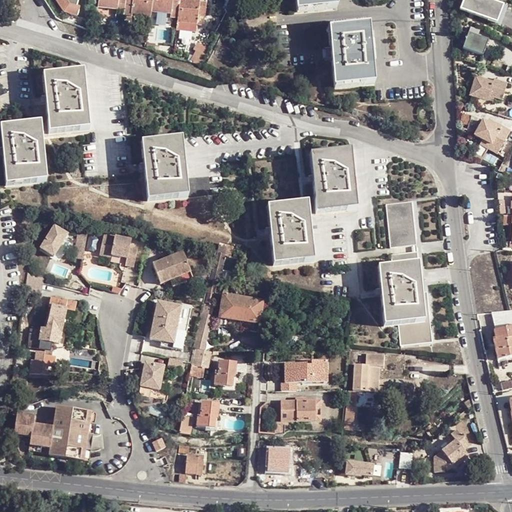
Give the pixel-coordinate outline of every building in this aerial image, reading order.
[(100,0),(99,10),(135,15),(135,18),(152,20),(153,15),(172,18),(173,11),(182,12),(180,27),(199,30),(200,21),(208,22),(209,12),(202,10),(193,9),(193,5),(183,3),(183,1),(179,0),(146,0),(145,0),(137,0),(136,3),(127,2),(127,0),(100,0)] [(337,0),(296,0),(297,10),(339,7),(337,0)] [(464,0),(459,16),(501,31),(507,12),(471,0),(464,0)] [(371,27),(330,30),(335,90),(376,86),(371,27)] [(468,29),(462,53),(484,58),(490,34),(468,29)] [(83,74),(43,77),(48,136),(89,132),(83,74)] [(471,100),(488,106),(490,100),(501,104),(504,104),(508,87),(495,84),(494,86),(476,81),(471,100)] [(490,100),(488,106),(500,109),(501,104),(490,100)] [(490,124),(487,128),(501,135),(503,131),(490,124)] [(40,125),(0,128),(0,137),(4,188),(45,184),(40,125)] [(501,135),(487,128),(483,126),(476,140),(493,149),(491,153),(499,158),(511,135),(503,131),(501,135)] [(182,140),(142,145),(148,203),(188,199),(182,140)] [(362,152),(321,156),(327,215),(368,211),(362,152)] [(413,202),(386,205),(390,247),(417,245),(413,202)] [(320,204),(279,208),(284,266),(325,262),(320,204)] [(52,228),(38,250),(52,260),(66,238),(52,228)] [(87,232),(78,230),(74,258),(82,259),(87,232)] [(129,243),(101,238),(98,258),(111,260),(112,258),(126,260),(125,269),(134,270),(136,252),(128,250),(129,243)] [(217,244),(215,250),(212,267),(220,269),(225,254),(221,253),(224,245),(217,244)] [(232,248),(224,245),(221,253),(225,254),(229,256),(232,248)] [(183,253),(153,264),(160,284),(170,280),(190,272),(183,253)] [(391,256),(393,267),(420,266),(418,253),(391,256)] [(420,266),(393,267),(388,269),(394,329),(397,328),(399,348),(433,343),(430,325),(438,325),(431,265),(420,266)] [(190,272),(170,280),(172,287),(193,279),(190,272)] [(209,281),(204,302),(203,306),(212,308),(217,282),(209,280),(209,281)] [(263,304),(223,296),(218,319),(246,324),(245,332),(260,335),(261,327),(259,326),(263,304)] [(52,308),(49,318),(47,330),(42,329),(42,330),(32,329),(30,348),(52,352),(54,344),(59,344),(66,312),(74,313),(77,303),(67,301),(67,302),(51,297),(49,307),(52,308)] [(173,344),(175,331),(180,307),(156,303),(149,340),(161,342),(173,344)] [(212,308),(203,306),(194,349),(206,351),(214,319),(212,318),(214,309),(212,308)] [(511,309),(492,312),(496,330),(495,330),(497,338),(494,339),(499,360),(511,356),(511,309)] [(185,333),(175,331),(173,344),(161,342),(160,348),(182,352),(185,333)] [(194,349),(192,363),(192,366),(208,368),(211,352),(206,351),(194,349)] [(378,379),(381,379),(382,370),(385,370),(386,358),(367,357),(366,367),(355,367),(353,391),(354,392),(360,393),(380,395),(381,384),(377,384),(378,379)] [(182,361),(168,358),(166,369),(180,371),(182,361)] [(282,384),(281,392),(295,392),(296,385),(311,385),(312,380),(324,380),(324,363),(312,363),(312,366),(286,365),(285,384),(282,384)] [(144,364),(139,388),(151,390),(159,392),(163,367),(144,364)] [(236,366),(216,366),(215,380),(214,380),(213,390),(233,392),(234,382),(235,382),(236,366)] [(500,386),(502,394),(511,391),(511,389),(511,383),(500,386)] [(151,390),(139,388),(138,394),(142,400),(149,401),(151,390)] [(354,392),(353,391),(351,391),(349,412),(358,413),(360,393),(354,392)] [(317,424),(317,404),(282,403),(281,423),(317,424)] [(219,406),(200,405),(199,419),(197,419),(196,430),(216,431),(217,421),(219,421),(219,406)] [(33,419),(14,417),(12,437),(30,439),(29,448),(51,450),(50,457),(85,462),(87,450),(89,436),(91,413),(56,409),(54,430),(32,427),(33,419)] [(356,431),(358,413),(349,412),(348,431),(356,431)] [(182,418),(179,434),(192,435),(195,420),(182,418)] [(449,431),(444,437),(450,442),(454,436),(449,431)] [(450,442),(431,462),(433,476),(451,475),(450,468),(462,454),(459,451),(464,445),(454,436),(450,442)] [(398,467),(411,468),(413,452),(400,451),(398,467)] [(290,453),(279,453),(270,452),(268,473),(266,473),(266,480),(284,481),(285,474),(290,475),(291,453),(290,453)] [(419,454),(413,453),(411,469),(414,469),(418,466),(419,454)] [(465,457),(462,454),(450,468),(451,475),(455,475),(455,468),(465,457)] [(204,459),(187,457),(186,474),(203,476),(204,459)] [(376,468),(349,465),(347,477),(363,479),(363,478),(374,479),(376,468)]
